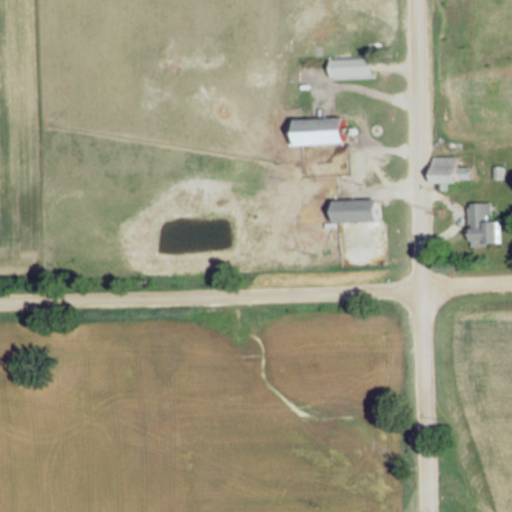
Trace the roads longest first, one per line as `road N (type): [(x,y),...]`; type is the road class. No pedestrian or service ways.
road 1 (residential): [(420,0),(428,511)]
road 2 (residential): [(425,286),(0,303)]
